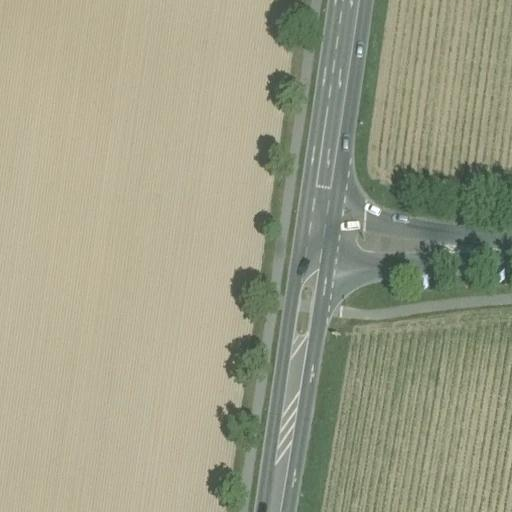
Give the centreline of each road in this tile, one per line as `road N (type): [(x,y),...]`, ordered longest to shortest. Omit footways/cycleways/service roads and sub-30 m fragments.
road 1 (primary): [(277,511),(315,259)]
road 2 (primary): [(321,215),(350,0)]
road 3 (tertiary): [(315,259),(374,266),(511,260)]
road 4 (tertiary): [(511,242),(321,215)]
